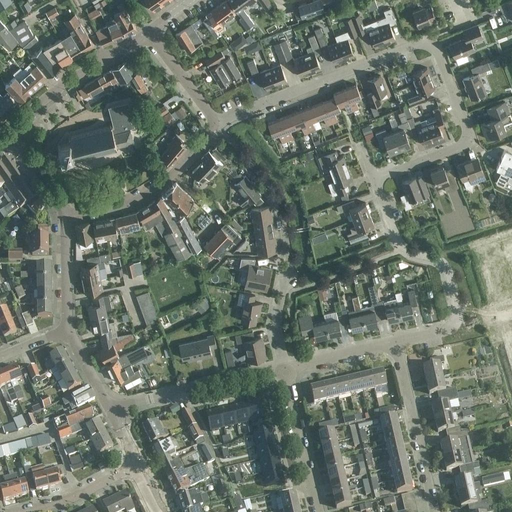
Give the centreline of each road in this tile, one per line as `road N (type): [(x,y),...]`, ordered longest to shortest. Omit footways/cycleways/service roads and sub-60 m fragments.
road 1 (residential): [(284,368),(276,327),(287,251),(279,201),(214,126)]
road 2 (residential): [(395,341),(451,327),(456,307),(444,265),(396,239),(374,177)]
road 3 (residential): [(430,38),(214,126)]
road 4 (residential): [(374,177),(467,139),(430,38)]
road 5 (residential): [(107,407),(284,368)]
road 6 (residential): [(64,212),(139,199),(214,126)]
road 7 (residential): [(433,511),(395,341)]
road 8 (residential): [(317,511),(284,368)]
road 9 (residential): [(8,134),(105,58)]
